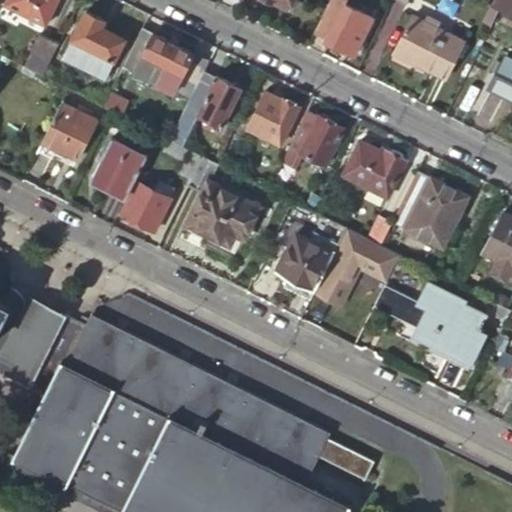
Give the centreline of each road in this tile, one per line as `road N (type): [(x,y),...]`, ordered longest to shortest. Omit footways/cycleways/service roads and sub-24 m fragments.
road 1 (residential): [(511,448),(0,192)]
road 2 (residential): [(167,0),(511,171)]
